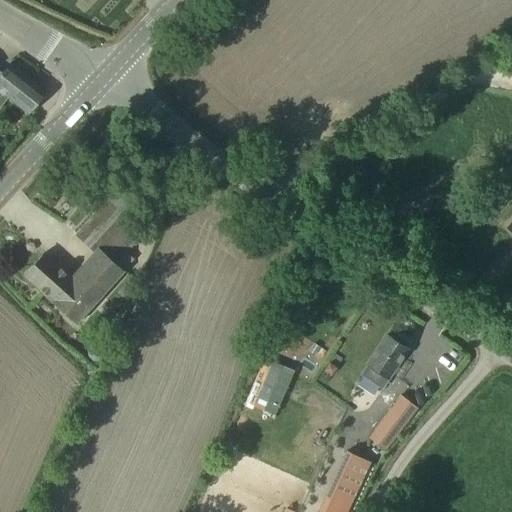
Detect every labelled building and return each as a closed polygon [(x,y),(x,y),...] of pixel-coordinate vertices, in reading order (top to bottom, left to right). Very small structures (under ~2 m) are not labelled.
[(0,106),(7,99),(27,115),(45,94),(9,64),(0,75),(0,74),(0,106)] [(39,252),(19,274),(71,323),(118,272),(117,271),(129,259),(121,252),(141,231),(126,217),(141,201),(119,182),(71,234),(90,253),(67,278),(39,252)] [(370,364),(364,374),(384,387),(408,349),(387,335),(369,363),(370,364)] [(401,396),(379,425),(396,437),(417,408),(401,396)] [(319,511),(346,511),(366,470),(370,462),(347,452),(344,458),(343,460),(319,511)]
